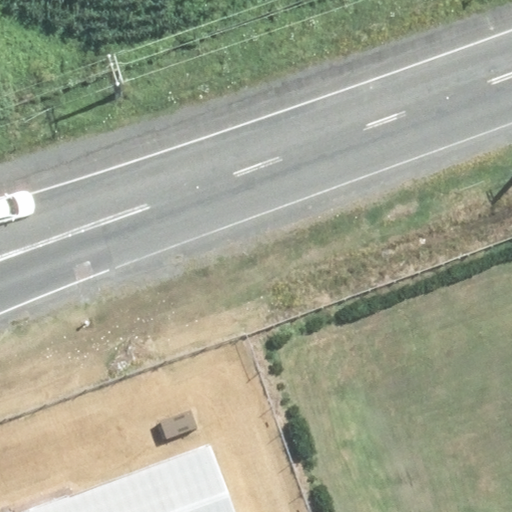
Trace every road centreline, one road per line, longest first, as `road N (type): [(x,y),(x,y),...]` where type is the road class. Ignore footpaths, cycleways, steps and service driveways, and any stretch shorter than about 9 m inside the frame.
road 1 (secondary): [(113,215),(511,74)]
road 2 (secondary): [(113,215),(0,268)]
